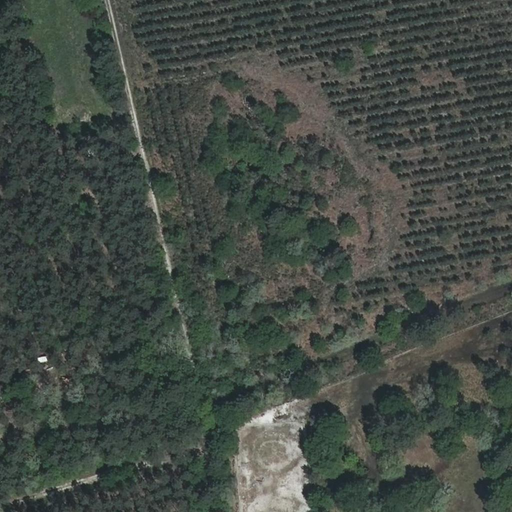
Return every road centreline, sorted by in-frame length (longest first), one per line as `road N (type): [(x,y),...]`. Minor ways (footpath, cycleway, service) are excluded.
road 1 (track): [(511,283),(199,404),(202,447),(0,503)]
road 2 (track): [(103,0),(199,404)]
